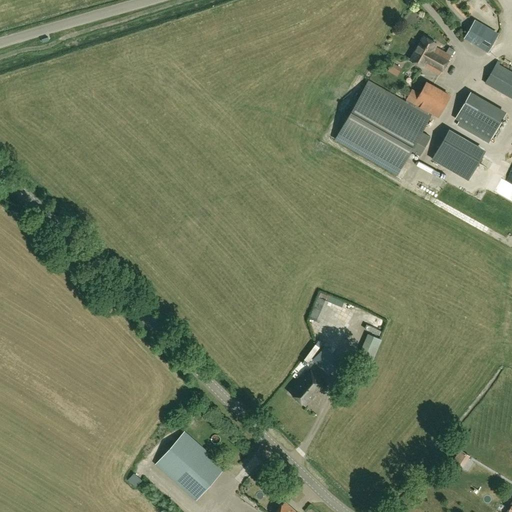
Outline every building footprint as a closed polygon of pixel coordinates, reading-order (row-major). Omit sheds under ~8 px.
[(409,31),(423,18),(416,11),(410,17),(411,18),(404,26),(409,31)] [(488,52),(499,33),(476,20),(465,38),(488,52)] [(440,75),(451,55),(434,46),(436,42),(424,35),(410,59),(423,66),(423,65),(440,75)] [(394,52),(388,56),(391,61),(397,57),(394,52)] [(497,63),(485,83),(511,98),(511,71),(499,64),(501,62),(498,61),(497,63)] [(400,72),(402,65),(391,62),(389,69),(400,72)] [(405,101),(390,93),(369,80),(353,107),(335,139),(397,175),(410,151),(419,156),(430,137),(421,132),(432,114),(438,117),(450,96),(426,82),(419,94),(412,90),(405,101)] [(455,118),(468,126),(491,139),(505,115),(469,94),(455,118)] [(434,154),(469,175),(483,152),(448,131),(434,154)] [(507,165),(506,171),(511,172),(511,161),(499,158),(498,163),(507,165)] [(352,324),(369,332),(377,317),(360,309),(352,324)] [(368,369),(381,340),(371,335),(358,365),(368,369)] [(324,347),(313,358),(329,373),(339,362),(324,347)] [(326,383),(310,369),(291,392),(305,404),(315,393),(316,394),(326,383)] [(225,467),(185,432),(156,464),(196,499),(225,467)] [(452,463),(460,468),(469,456),(461,450),(452,463)] [(238,479),(244,484),(260,468),(255,463),(238,479)] [(296,511),(285,502),(275,511),(296,511)]
